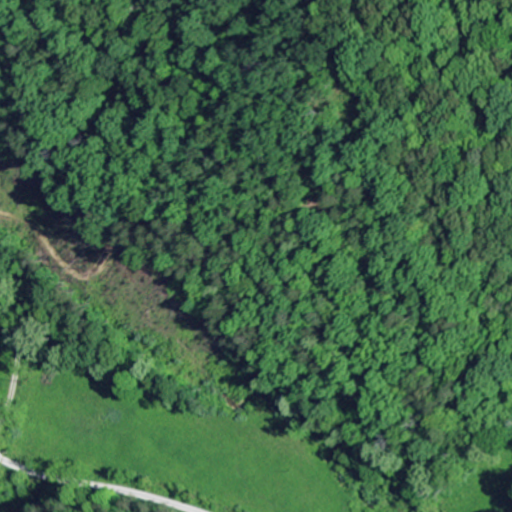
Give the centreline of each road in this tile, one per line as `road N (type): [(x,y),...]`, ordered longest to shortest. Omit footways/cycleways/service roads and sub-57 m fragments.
road 1 (residential): [(192,511),(60,483),(0,458)]
road 2 (residential): [(0,240),(20,258),(28,284),(0,422)]
